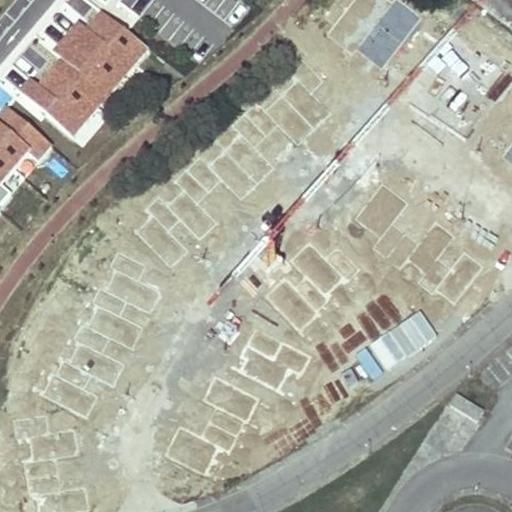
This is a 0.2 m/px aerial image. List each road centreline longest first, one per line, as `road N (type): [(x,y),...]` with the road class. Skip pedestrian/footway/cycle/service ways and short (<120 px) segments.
road 1 (residential): [(227,511),(340,449),(511,311)]
road 2 (unknown): [(475,130),(395,59),(348,62),(331,99),(344,128),(378,149),(455,142)]
road 3 (unknown): [(255,377),(220,337),(195,323),(113,307),(86,334),(89,355),(108,383),(144,393)]
road 4 (unclassified): [(511,485),(468,471),(443,477),(408,511)]
